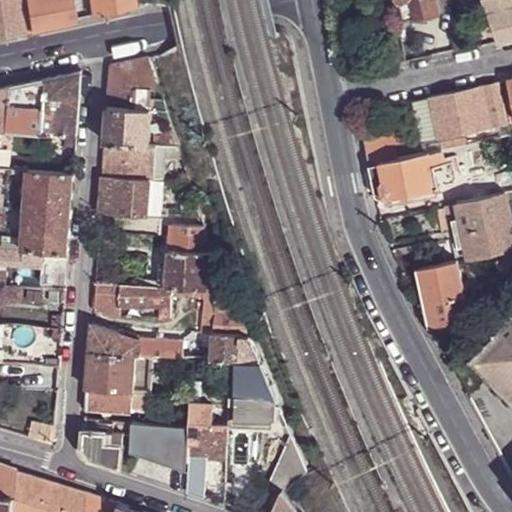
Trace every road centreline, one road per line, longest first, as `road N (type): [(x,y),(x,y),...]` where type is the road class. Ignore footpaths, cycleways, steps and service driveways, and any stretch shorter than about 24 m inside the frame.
road 1 (residential): [(507,511),(356,225),(331,94)]
road 2 (residential): [(97,42),(67,467)]
road 3 (residential): [(331,94),(511,56)]
road 4 (residential): [(272,0),(97,42)]
road 5 (residential): [(197,511),(67,467)]
